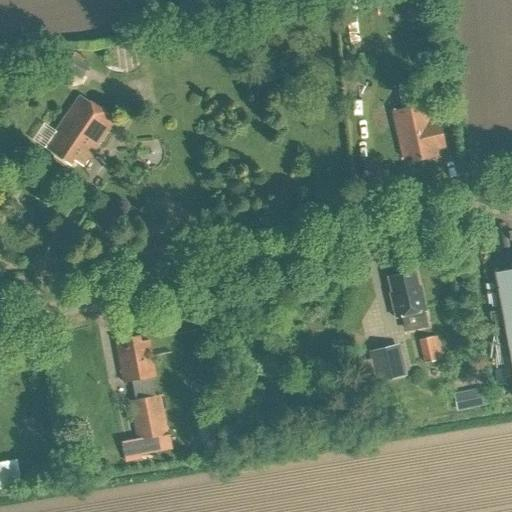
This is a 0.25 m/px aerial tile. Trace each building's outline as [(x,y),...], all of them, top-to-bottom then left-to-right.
[(57,68),(82,80),(89,64),(65,53),(57,68)] [(80,97),(44,149),(68,166),(72,160),(82,166),(114,120),(80,97)] [(410,157),(412,163),(438,157),(436,148),(444,146),(438,119),(430,121),(426,105),(391,112),(402,159),(410,157)] [(511,266),(492,270),(511,373),(511,266)] [(391,294),(389,294),(394,317),(423,310),(418,287),(415,287),(412,273),(388,278),(391,294)] [(122,382),(130,381),(131,386),(138,394),(139,400),(129,402),(139,456),(160,452),(157,437),(164,436),(157,397),(154,397),(150,377),(154,377),(148,341),(139,343),(138,336),(122,338),(123,345),(116,347),(122,382)] [(436,361),(431,339),(418,342),(423,364),(436,361)] [(406,376),(399,344),(368,352),(376,384),(406,376)] [(461,405),(483,402),(479,373),(457,376),(461,405)] [(0,489),(21,486),(17,460),(0,462),(0,489)]
